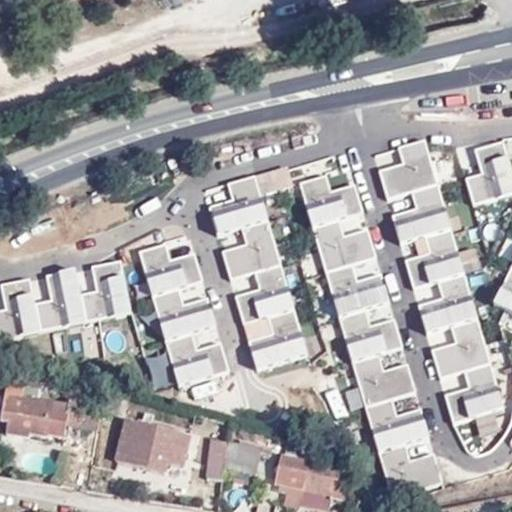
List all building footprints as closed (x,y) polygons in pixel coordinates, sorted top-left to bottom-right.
[(493,89),(464,93),(466,108),(495,104),(493,89)] [(424,145),(398,153),(403,170),(380,177),(388,204),(411,197),(417,214),(392,221),(401,250),(425,243),(430,258),(406,265),(414,291),(437,284),(442,302),(418,310),(427,340),(451,333),(455,347),(432,353),(440,381),(464,374),(469,391),(447,398),(455,425),(504,410),(424,145)] [(511,174),(504,146),(474,155),(481,178),(465,183),(472,209),(511,197),(511,174)] [(288,173),(226,190),(231,207),(208,213),(217,244),(242,237),(246,251),(223,258),(231,286),(254,279),(259,296),(235,303),(243,331),(268,324),(272,341),(248,347),(257,378),(308,363),(267,221),(286,216),(282,202),(295,198),(288,173)] [(329,177),(331,193),(353,190),(351,174),(329,177)] [(325,182),(299,190),(392,498),(442,483),(434,455),(409,462),(405,449),(430,442),(421,412),(396,419),(391,402),(416,394),(408,367),(385,375),(380,359),(403,352),(395,323),(371,330),(367,319),(390,312),(381,280),(357,287),(352,270),(376,263),(368,235),(344,242),(339,225),(362,218),(354,191),(330,198),(325,182)] [(478,229),(456,234),(458,245),(480,240),(478,229)] [(166,247),(140,255),(179,389),(230,374),(221,346),(197,352),(193,337),(217,330),(208,301),(184,308),(179,292),(203,285),(195,257),(171,264),(166,247)] [(0,340),(131,315),(121,263),(92,269),(97,294),(81,297),(76,272),(47,278),(51,303),(35,306),(30,282),(1,287),(6,312),(0,313),(0,340)] [(511,274),(495,313),(511,320),(511,274)] [(480,332),(490,359),(504,355),(494,327),(480,332)] [(68,353),(80,354),(82,333),(69,332),(68,353)] [(98,431),(101,409),(71,404),(70,407),(24,400),(25,389),(10,386),(4,424),(11,425),(9,436),(31,439),(31,436),(49,439),(50,437),(66,440),(68,426),(98,431)] [(123,466),(174,475),(176,467),(189,470),(194,438),(129,425),(123,466)] [(206,488),(226,493),(229,476),(233,450),(212,445),(206,488)] [(233,450),(229,476),(258,483),(263,456),(233,450)] [(335,503),(352,506),(349,476),(282,463),(277,490),(305,496),(335,503)] [(305,511),(333,511),(335,503),(305,496),(303,511),(305,511)]
